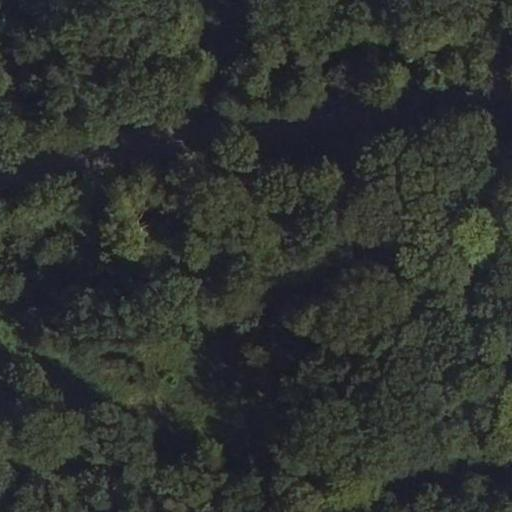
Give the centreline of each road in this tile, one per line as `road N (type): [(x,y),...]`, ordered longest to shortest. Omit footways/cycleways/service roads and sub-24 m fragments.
road 1 (primary): [(0,158),(511,76)]
road 2 (track): [(265,511),(270,213),(239,120)]
